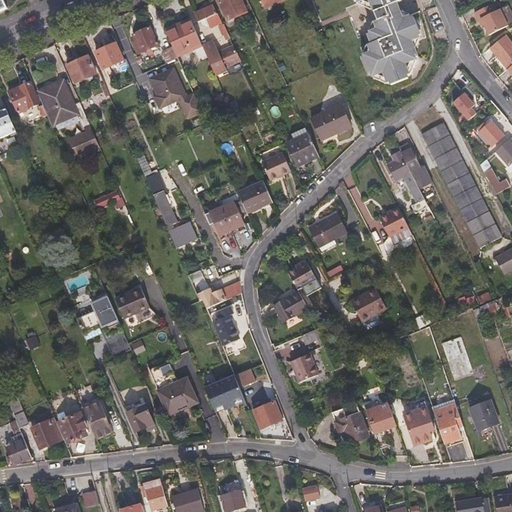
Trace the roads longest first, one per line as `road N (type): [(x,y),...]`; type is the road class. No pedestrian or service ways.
road 1 (residential): [(307,458),(255,317),(254,257),(324,182),(423,102),(462,44)]
road 2 (residential): [(0,477),(242,449),(307,458)]
road 3 (residential): [(337,466),(393,477),(511,461)]
road 4 (unknown): [(511,234),(432,92)]
